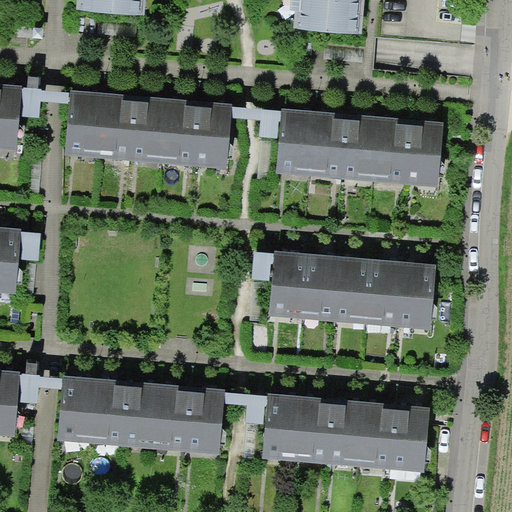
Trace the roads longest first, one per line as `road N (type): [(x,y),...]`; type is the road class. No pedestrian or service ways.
road 1 (residential): [(40,511),(54,56)]
road 2 (residential): [(493,94),(54,56)]
road 3 (residential): [(456,511),(493,94)]
